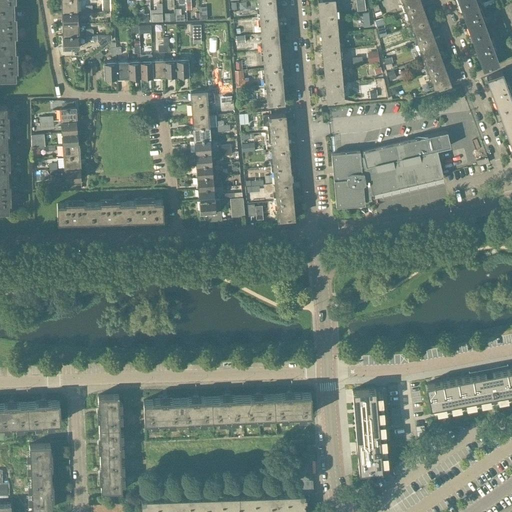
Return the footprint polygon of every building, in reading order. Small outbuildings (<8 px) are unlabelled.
[(15,0),(0,0),(0,8),(14,8),(13,0),(15,0)] [(77,11),(76,0),(61,0),(62,11),(77,11)] [(277,32),(274,0),(257,0),(259,9),(256,10),(257,23),(260,23),(261,33),(277,32)] [(337,32),(334,0),(317,0),(320,34),(337,32)] [(364,0),(356,0),(358,10),(365,9),(364,0)] [(427,19),(419,0),(401,0),(411,25),(427,19)] [(486,29),(475,0),(466,0),(459,3),(471,35),(486,29)] [(16,35),(16,15),(14,15),(14,8),(0,8),(0,43),(15,43),(14,35),(16,35)] [(78,23),(77,11),(62,11),(62,24),(78,23)] [(438,51),(427,19),(411,25),(423,57),(438,51)] [(78,35),(78,23),(62,24),(62,35),(78,35)] [(150,24),(142,25),(142,33),(150,32),(150,24)] [(200,24),(189,25),(190,33),(193,33),(200,32),(200,24)] [(383,24),(377,25),(379,36),(386,35),(383,24)] [(498,62),(486,29),(471,35),(483,67),(498,62)] [(281,66),(277,32),(261,33),(262,44),(259,44),(260,57),(263,57),(264,68),(281,66)] [(340,66),(337,32),(320,34),(323,68),(340,66)] [(101,46),(111,39),(111,34),(93,34),(93,35),(86,35),(86,40),(97,40),(101,46)] [(78,47),(78,35),(62,35),(63,48),(78,47)] [(17,70),(17,50),(15,50),(15,43),(0,43),(0,78),(16,78),(15,70),(17,70)] [(450,83),(438,51),(423,57),(434,89),(450,83)] [(177,74),(176,58),(163,59),(164,75),(177,74)] [(189,74),(188,58),(176,58),(177,74),(189,74)] [(152,75),(151,59),(139,60),(140,76),(152,75)] [(164,75),(163,59),(151,59),(152,75),(164,75)] [(128,76),(128,60),(116,61),(116,77),(128,76)] [(140,76),(139,60),(128,60),(128,76),(140,76)] [(116,77),(116,61),(104,61),(105,77),(116,77)] [(284,101),(281,66),(264,68),(265,78),(262,78),(263,91),(266,91),(267,102),(284,101)] [(343,99),(340,66),(323,68),(326,101),(343,99)] [(242,69),(234,70),(236,86),(244,85),(242,69)] [(511,103),(511,100),(501,71),(486,76),(498,109),(511,103)] [(207,102),(206,90),(191,91),(192,103),(207,102)] [(208,114),(207,102),(192,103),(193,115),(208,114)] [(511,140),(511,103),(498,109),(510,142),(511,140)] [(9,133),(9,113),(6,113),(6,105),(0,105),(0,140),(7,140),(7,133),(9,133)] [(77,119),(76,106),(60,107),(61,120),(77,119)] [(288,147),(286,130),(285,112),(268,114),(269,125),(267,125),(268,138),(270,138),(271,149),(288,147)] [(209,126),(208,114),(193,115),(194,128),(209,126)] [(78,130),(77,119),(61,120),(62,131),(78,130)] [(210,138),(209,126),(194,128),(194,139),(210,138)] [(78,142),(78,130),(62,131),(63,144),(78,142)] [(443,176),(436,148),(450,145),(446,130),(362,150),(363,154),(360,154),(359,149),(331,152),(332,167),(334,167),(337,201),(370,198),(370,193),(443,176)] [(211,150),(210,138),(194,139),(195,152),(211,150)] [(10,168),(10,148),(7,148),(7,140),(0,140),(0,175),(8,175),(8,168),(10,168)] [(79,155),(78,142),(63,144),(64,156),(79,155)] [(254,143),(241,144),(242,151),(254,150),(254,143)] [(43,145),(32,146),(32,155),(39,154),(39,149),(40,148),(43,148),(43,145)] [(291,181),(289,164),(288,147),(271,149),(272,159),(270,160),(271,172),(273,172),(274,183),(291,181)] [(212,163),(211,150),(195,152),(196,164),(212,163)] [(80,166),(79,155),(64,156),(65,168),(80,166)] [(213,175),(212,163),(196,164),(197,176),(213,175)] [(81,179),(80,166),(65,168),(66,180),(81,179)] [(11,203),(11,183),(8,183),(8,175),(0,175),(0,210),(9,211),(9,203),(11,203)] [(214,187),(213,175),(197,176),(198,188),(214,187)] [(294,216),(292,198),(291,181),(274,183),(275,193),(273,193),(274,207),(276,206),(277,218),(294,216)] [(215,199),(214,187),(198,188),(199,200),(215,199)] [(242,197),(234,197),(231,198),(232,215),(244,214),(242,197)] [(163,218),(162,200),(154,200),(154,198),(135,198),(135,200),(128,201),(128,219),(163,218)] [(218,210),(218,206),(219,199),(219,198),(215,199),(199,200),(200,212),(206,212),(207,220),(222,219),(222,218),(221,218),(221,217),(220,217),(218,210)] [(128,219),(128,201),(120,201),(120,199),(100,199),(100,201),(92,202),(93,220),(128,219)] [(93,220),(92,202),(85,202),(85,200),(65,200),(65,202),(57,203),(57,221),(93,220)] [(469,375),(425,383),(429,406),(473,398),(474,404),(511,396),(511,366),(508,368),(507,364),(468,372),(469,375)] [(375,387),(352,389),(353,403),(353,410),(354,413),(354,424),(355,427),(356,439),(355,439),(355,440),(355,442),(356,455),(357,463),(357,464),(358,464),(358,471),(382,469),(375,395),(375,393),(375,388),(375,387)] [(160,400),(144,401),(145,421),(160,420),(160,421),(312,413),(311,392),(160,399),(160,400)] [(119,395),(98,395),(101,490),(122,489),(119,395)] [(59,400),(0,403),(0,424),(60,421),(59,400)] [(49,435),(28,436),(31,508),(52,507),(50,457),(49,435)] [(304,452),(304,446),(303,440),(292,441),(293,453),(304,452)] [(312,482),(312,461),(312,460),(294,461),(294,482),(312,482)] [(313,502),(312,482),(294,482),(295,494),(304,494),(305,503),(313,502)] [(304,511),(305,503),(304,494),(295,494),(272,495),(272,511),(304,511)] [(272,511),(272,495),(239,496),(239,511),(272,511)] [(239,511),(239,496),(207,497),(206,511),(239,511)] [(206,511),(207,497),(174,498),(174,511),(206,511)] [(174,511),(174,498),(141,499),(141,511),(174,511)] [(0,511),(10,511),(11,503),(0,503),(0,511)]
